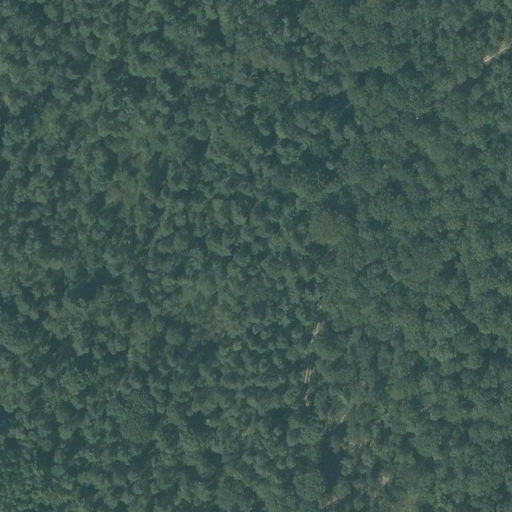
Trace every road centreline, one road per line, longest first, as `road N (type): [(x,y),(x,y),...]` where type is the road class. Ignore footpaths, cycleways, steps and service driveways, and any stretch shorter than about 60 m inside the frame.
road 1 (track): [(291,511),(324,285),(349,214),(438,90),(511,42)]
road 2 (track): [(291,509),(0,296)]
